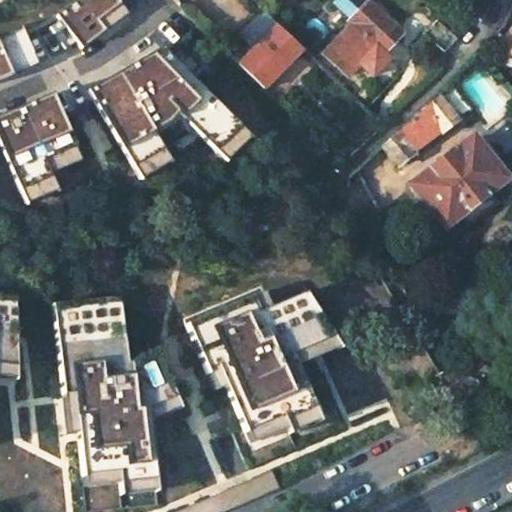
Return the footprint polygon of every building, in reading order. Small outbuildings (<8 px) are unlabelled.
[(128,15),(116,0),(77,0),(56,16),(59,20),(75,42),(81,50),(128,15)] [(401,33),(368,0),(348,21),(351,24),(322,53),(345,76),(374,46),(381,53),(401,33)] [(262,91),(305,49),(280,25),(279,26),(265,12),(241,35),(255,49),(238,66),(262,91)] [(75,42),(59,20),(49,28),(65,50),(75,42)] [(456,38),(436,20),(424,32),(443,51),(456,38)] [(0,81),(37,65),(20,26),(0,34),(0,81)] [(223,163),(248,139),(162,47),(87,91),(138,179),(169,162),(162,150),(193,131),(223,163)] [(381,146),(375,151),(388,169),(395,164),(396,165),(412,153),(412,152),(439,131),(470,109),(450,82),(436,94),(381,146)] [(51,95),(0,116),(0,181),(9,178),(10,177),(17,197),(51,183),(48,175),(43,163),(75,151),(51,95)] [(471,138),(412,185),(443,225),(502,178),(471,138)] [(43,163),(48,175),(80,162),(75,151),(43,163)] [(51,183),(17,197),(22,207),(56,193),(51,183)] [(243,432),(280,416),(282,421),(312,408),(295,367),(289,355),(331,337),(304,289),(268,305),(257,310),(251,296),(185,324),(207,375),(217,370),(225,387),(243,432)] [(257,310),(268,305),(262,291),(251,296),(257,310)] [(0,365),(14,368),(14,339),(14,298),(0,296),(0,365)] [(174,398),(154,353),(125,364),(118,297),(52,304),(61,395),(72,394),(76,434),(81,476),(116,472),(117,483),(154,480),(147,418),(147,409),(174,398)] [(289,355),(295,367),(338,348),(331,337),(289,355)] [(0,365),(0,379),(15,381),(14,368),(0,365)] [(217,370),(207,375),(214,391),(225,387),(217,370)] [(72,394),(61,395),(65,435),(76,434),(72,394)] [(147,409),(147,418),(156,417),(179,409),(174,398),(147,409)] [(280,416),(243,432),(249,444),(285,429),(288,435),(319,422),(312,408),(282,421),(280,416)] [(116,472),(81,476),(82,487),(117,483),(116,472)] [(278,488),(271,472),(251,480),(258,497),(278,488)] [(155,492),(154,480),(117,483),(118,496),(155,492)] [(258,497),(251,480),(222,493),(229,509),(258,497)] [(223,511),(229,509),(222,493),(176,511),(223,511)]
